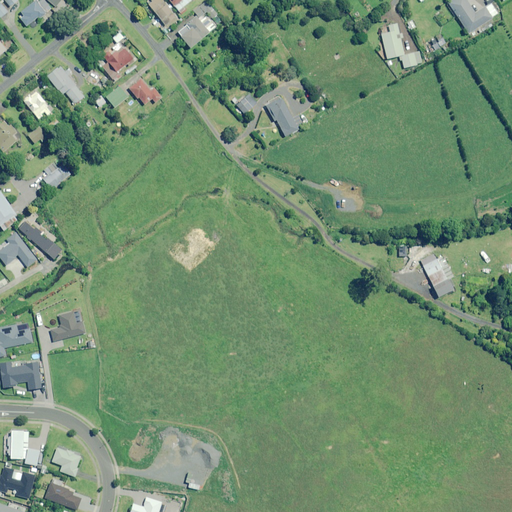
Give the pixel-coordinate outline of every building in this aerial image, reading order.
[(36,0),(21,12),(24,16),(21,19),(27,26),(38,17),(40,19),(47,14),(46,12),(51,8),(44,0),(41,0),(38,3),(36,0)] [(173,11),(164,0),(149,0),(147,2),(162,20),(165,25),(177,16),(173,11)] [(169,0),(180,13),(185,10),(183,7),(191,0),(169,0)] [(475,12),(466,0),(452,0),(449,3),(470,33),(493,18),(492,17),(498,13),(491,3),(485,7),(485,6),(475,12)] [(8,12),(0,2),(0,16),(1,18),(8,12)] [(218,25),(213,19),(218,15),(211,7),(208,11),(201,4),(193,11),(197,15),(196,16),(177,32),(191,48),(218,25)] [(416,27),(412,20),(407,23),(410,30),(416,27)] [(402,60),(404,68),(418,65),(417,64),(422,63),(419,52),(404,55),(401,38),(404,37),(403,33),(400,34),(398,24),(389,26),(390,32),(382,34),(386,50),(379,52),(383,59),(386,58),(387,59),(399,56),(400,61),(402,60)] [(125,37),(120,30),(112,36),(117,43),(125,37)] [(12,38),(4,45),(10,53),(18,47),(12,38)] [(126,47),(123,49),(119,43),(112,47),(114,50),(110,53),(108,50),(103,53),(109,62),(103,66),(114,82),(121,77),(117,72),(127,64),(129,66),(136,61),(126,47)] [(65,72),(61,66),(47,76),(62,95),(65,93),(74,105),(85,97),(68,75),(72,73),(69,69),(65,72)] [(151,90),(141,79),(129,88),(137,98),(139,97),(145,105),(152,99),(156,103),(162,97),(154,88),(151,90)] [(129,97),(121,86),(106,98),(114,108),(129,97)] [(33,113),(46,103),(36,91),(30,96),(31,97),(25,102),(33,113)] [(106,103),(101,95),(95,99),(100,106),(106,103)] [(257,104),(249,95),(236,106),(243,115),(257,104)] [(293,118),(281,95),(265,104),(283,138),(299,129),(297,126),(302,124),(298,116),(293,118)] [(46,103),(33,113),(38,119),(43,116),(41,114),(44,112),(48,115),(53,111),(46,103)] [(55,119),(48,124),(53,130),(60,125),(55,119)] [(9,126),(5,120),(0,124),(0,146),(4,151),(17,141),(13,136),(17,132),(11,125),(9,126)] [(48,138),(40,126),(28,135),(34,143),(40,139),(42,142),(48,138)] [(41,152),(37,148),(32,151),(35,156),(41,152)] [(44,171),(48,176),(43,179),(51,189),(71,174),(63,164),(57,168),(53,164),(44,171)] [(17,221),(14,216),(16,215),(0,191),(0,227),(2,231),(17,221)] [(408,247),(400,247),(399,256),(407,257),(408,247)] [(438,260),(423,268),(438,298),(453,291),(438,260)] [(49,340),(84,332),(82,320),(76,322),(73,310),(56,314),(59,326),(47,329),(49,340)] [(0,356),(6,356),(4,348),(34,342),(31,328),(17,330),(16,325),(0,327),(0,356)] [(42,388),(39,362),(26,364),(26,365),(12,367),(12,362),(1,364),(4,388),(19,386),(19,383),(29,381),(30,390),(42,388)] [(24,431),(11,430),(11,436),(8,436),(8,455),(10,456),(10,459),(23,459),(24,431)] [(66,451),(57,447),(51,461),(62,465),(60,471),(75,477),(78,469),(76,468),(81,456),(74,453),(74,452),(67,449),(66,451)] [(39,450),(27,448),(24,463),(36,466),(39,450)] [(13,495),(28,498),(32,473),(20,470),(19,480),(10,478),(12,469),(3,467),(1,477),(0,477),(0,490),(5,492),(5,490),(13,491),(13,495)] [(69,489),(49,481),(43,498),(77,511),(82,499),(72,495),(73,492),(69,490),(69,489)]
